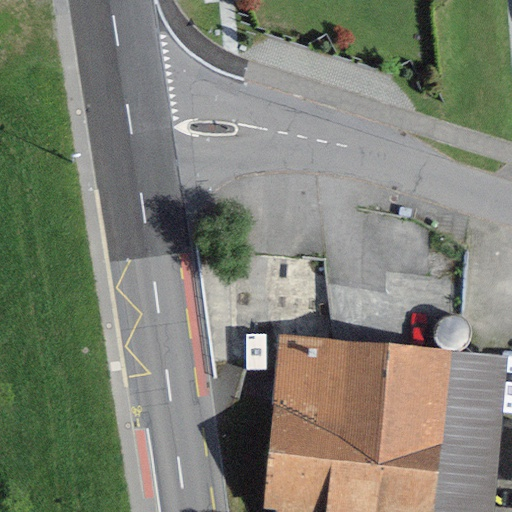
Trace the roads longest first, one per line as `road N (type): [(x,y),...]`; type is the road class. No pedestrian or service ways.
road 1 (residential): [(132,134),(220,127),(331,140),(511,196)]
road 2 (secondary): [(132,134),(187,511)]
road 3 (secondary): [(112,0),(132,134)]
